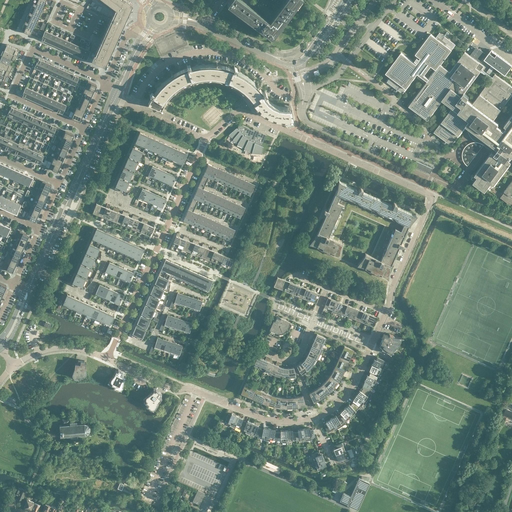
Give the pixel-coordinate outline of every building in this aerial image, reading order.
[(30,35),(45,0),(34,0),(21,30),(30,35)] [(127,0),(94,0),(113,14),(100,42),(95,54),(94,54),(91,60),(105,66),(113,48),(133,4),(127,0)] [(272,38),(282,24),(300,0),(284,0),(269,21),(241,0),(232,0),(228,6),(271,37),(272,38)] [(46,42),(50,33),(45,31),(41,40),(46,42)] [(51,44),(55,35),(50,33),(46,42),(51,44)] [(511,114),(504,125),(507,127),(504,131),(497,126),(499,124),(494,120),(511,95),(511,87),(495,74),(492,78),(489,75),(494,67),(492,65),(486,73),(482,70),(484,66),(479,62),(474,59),(470,56),(465,52),(450,72),(441,65),(455,45),(439,33),(436,38),(431,34),(415,54),(420,58),(419,59),(417,58),(414,61),(417,63),(416,64),(401,53),(386,73),(391,77),(387,82),(402,94),(417,74),(420,75),(418,78),(424,82),(425,80),(427,81),(409,106),(427,120),(442,100),(452,108),(434,133),(451,146),(466,126),(468,127),(468,128),(467,127),(467,128),(467,129),(467,130),(468,131),(468,133),(469,134),(469,135),(470,136),(471,137),(471,138),(473,139),(473,140),(474,140),(475,141),(477,142),(477,143),(477,144),(478,144),(478,145),(479,145),(480,145),(481,145),(481,144),(482,144),(483,144),(484,144),(485,144),(487,144),(488,143),(488,142),(497,149),(494,154),(492,152),(475,175),(477,177),(473,183),(485,192),(489,186),(492,188),(494,185),(511,162),(509,160),(511,156),(511,114)] [(56,46),(60,38),(55,35),(51,44),(56,46)] [(61,49),(65,40),(60,38),(56,46),(61,49)] [(66,51),(70,42),(65,40),(61,49),(66,51)] [(71,53),(75,44),(70,42),(66,51),(71,53)] [(7,44),(4,50),(17,56),(19,51),(16,50),(16,49),(7,44)] [(76,55),(80,46),(75,44),(71,53),(76,55)] [(81,57),(85,49),(80,46),(76,55),(81,57)] [(476,46),(470,56),(474,59),(479,62),(486,53),(481,50),(476,46)] [(90,51),(85,49),(81,57),(86,60),(90,51)] [(15,61),(17,56),(4,50),(3,50),(1,54),(2,54),(2,55),(11,59),(15,61)] [(500,56),(497,55),(497,54),(494,53),(494,52),(492,50),(491,50),(491,51),(489,53),(486,57),(487,58),(485,60),(484,59),(492,65),(494,67),(505,75),(511,65),(511,64),(511,65),(508,63),(505,61),(506,61),(505,60),(505,61),(503,59),(502,58),(502,59),(501,57),(500,57),(500,56)] [(0,60),(9,64),(11,59),(2,55),(0,59),(0,60)] [(40,70),(44,61),(38,59),(35,68),(40,70)] [(13,66),(9,64),(0,60),(0,66),(10,71),(13,66)] [(45,72),(49,63),(44,61),(40,70),(45,72)] [(50,74),(54,66),(49,63),(45,72),(50,74)] [(215,81),(216,66),(208,66),(205,66),(200,66),(193,68),(193,64),(190,64),(187,65),(187,67),(180,71),(176,73),(177,74),(173,76),(166,81),(174,89),(176,88),(177,89),(180,87),(183,85),(183,83),(185,82),(191,79),(194,78),(195,82),(202,81),(208,80),(215,81)] [(10,71),(0,66),(0,73),(6,76),(8,77),(10,71)] [(55,76),(58,68),(54,66),(50,74),(55,76)] [(267,96),(266,93),(265,90),(263,92),(262,91),(261,92),(256,86),(250,80),(243,76),(238,72),(239,70),(237,67),(234,66),(233,69),(233,68),(232,70),(224,68),(216,66),(215,81),(221,82),(227,84),(230,85),(235,88),(241,92),(245,96),(250,101),(253,99),(254,101),(253,102),(257,107),(258,106),(260,108),(259,109),(264,113),(265,112),(267,113),(266,115),(272,117),(272,116),(275,117),(274,118),(280,119),(281,118),(283,118),(283,120),(290,119),(289,118),(293,117),(291,107),(284,108),(278,107),(272,105),(267,101),(265,98),(267,96)] [(59,79),(63,70),(58,68),(55,76),(59,79)] [(64,81),(68,72),(63,70),(59,79),(64,81)] [(69,83),(73,74),(68,72),(64,81),(69,83)] [(78,77),(73,74),(69,83),(75,85),(78,77)] [(85,86),(94,90),(96,85),(87,81),(85,86)] [(171,97),(176,92),(174,89),(166,81),(161,87),(156,92),(154,90),(152,92),(150,94),(152,96),(148,103),(161,109),(164,103),(163,102),(164,100),(167,102),(171,97)] [(384,81),(381,86),(388,92),(392,87),(391,86),(392,86),(390,85),(384,81)] [(85,86),(83,92),(92,96),(94,90),(85,86)] [(27,98),(31,89),(26,87),(22,96),(27,98)] [(32,100),(36,91),(31,89),(27,98),(32,100)] [(37,102),(41,94),(36,91),(32,100),(37,102)] [(83,92),(80,97),(89,101),(92,96),(83,92)] [(42,105),(46,96),(41,94),(37,102),(42,105)] [(47,107),(51,98),(46,96),(42,105),(47,107)] [(78,102),(87,106),(89,101),(80,97),(78,102)] [(52,109),(56,100),(51,98),(47,107),(52,109)] [(57,111),(61,102),(56,100),(52,109),(57,111)] [(66,105),(61,102),(57,111),(62,114),(66,105)] [(76,107),(85,111),(87,106),(78,102),(76,107)] [(7,115),(12,118),(16,109),(10,106),(7,115)] [(76,107),(73,112),(82,116),(85,111),(76,107)] [(12,118),(17,120),(21,111),(16,109),(12,118)] [(17,120),(22,122),(25,113),(21,111),(17,120)] [(71,118),(80,122),(82,116),(73,112),(71,118)] [(22,122),(27,124),(30,115),(25,113),(22,122)] [(30,115),(27,124),(31,126),(35,118),(30,115)] [(31,126),(36,128),(40,120),(35,118),(31,126)] [(40,120),(36,128),(41,131),(45,122),(40,120)] [(41,131),(46,133),(50,124),(45,122),(41,131)] [(50,124),(46,133),(51,135),(55,126),(50,124)] [(262,146),(266,135),(258,131),(257,133),(256,132),(253,130),(239,124),(237,128),(236,128),(229,134),(234,138),(233,139),(238,142),(237,144),(245,147),(244,148),(244,149),(252,151),(252,152),(262,153),(262,152),(263,147),(263,146),(262,146)] [(62,136),(72,141),(74,135),(65,131),(62,136)] [(144,148),(149,138),(149,136),(140,132),(135,143),(144,148)] [(60,142),(69,146),(72,141),(62,136),(60,142)] [(149,150),(153,140),(154,138),(149,136),(149,138),(144,148),(149,150)] [(0,143),(0,146),(4,148),(8,139),(3,137),(0,143)] [(153,152),(158,142),(159,140),(154,138),(153,140),(149,150),(153,152)] [(4,148),(9,150),(13,141),(8,139),(4,148)] [(158,154),(163,144),(163,142),(159,140),(158,142),(153,152),(158,154)] [(9,150),(14,152),(18,144),(13,141),(9,150)] [(60,142),(58,147),(67,151),(69,146),(60,142)] [(163,156),(167,146),(168,144),(163,142),(163,144),(158,154),(163,156)] [(142,153),(142,152),(144,148),(135,143),(133,147),(132,147),(132,148),(131,149),(132,149),(128,158),(138,162),(141,155),(141,154),(142,153)] [(477,144),(477,143),(475,143),(474,143),(472,144),(470,145),(468,146),(467,147),(466,148),(465,150),(464,152),(463,154),(463,156),(463,158),(463,160),(464,162),(466,164),(468,167),(484,146),(483,145),(482,145),(481,144),(481,145),(480,145),(479,145),(478,145),(478,144),(477,144)] [(14,152),(19,154),(23,146),(18,144),(14,152)] [(167,158),(172,148),(172,147),(168,144),(167,146),(163,156),(167,158)] [(23,146),(19,154),(24,157),(28,148),(23,146)] [(58,147),(55,152),(65,156),(67,151),(58,147)] [(172,160),(177,150),(176,150),(177,149),(172,147),(172,148),(167,158),(172,160)] [(28,148),(24,157),(29,159),(33,150),(28,148)] [(182,165),(187,153),(186,153),(177,149),(176,150),(177,150),(172,160),(181,164),(181,165),(182,165)] [(33,150),(29,159),(34,161),(38,152),(33,150)] [(38,152),(34,161),(39,163),(43,155),(38,152)] [(55,152),(53,157),(62,161),(65,156),(55,152)] [(53,157),(51,162),(60,167),(62,161),(53,157)] [(134,172),(138,162),(128,158),(128,157),(127,159),(124,168),(134,172)] [(414,166),(430,173),(433,168),(416,161),(414,166)] [(51,162),(48,168),(57,172),(60,167),(51,162)] [(0,173),(4,175),(8,166),(3,164),(0,171),(0,173)] [(213,179),(218,168),(208,164),(203,175),(208,177),(213,179)] [(9,177),(13,168),(8,166),(4,175),(9,177)] [(153,178),(157,168),(152,166),(152,167),(151,168),(150,170),(150,172),(149,174),(148,175),(148,176),(153,178)] [(129,182),(134,172),(124,168),(123,167),(122,169),(123,169),(119,178),(129,182)] [(14,180),(18,170),(13,168),(9,177),(14,180)] [(157,180),(162,170),(157,168),(153,178),(157,180)] [(217,181),(222,170),(218,168),(213,179),(217,181)] [(19,182),(23,173),(18,170),(14,180),(19,182)] [(162,182),(167,172),(162,170),(157,180),(162,182)] [(222,183),(227,172),(222,170),(217,181),(222,183)] [(167,185),(171,174),(167,172),(162,182),(167,185)] [(227,185),(232,174),(227,172),(222,183),(227,185)] [(24,184),(28,175),(23,173),(19,182),(24,184)] [(172,187),(176,177),(171,174),(167,185),(172,187)] [(231,187),(236,176),(232,174),(227,185),(231,187)] [(32,179),(33,177),(28,175),(24,184),(29,186),(32,179)] [(203,189),(204,187),(205,186),(207,181),(208,177),(203,175),(199,184),(193,197),(198,200),(203,202),(207,191),(203,189)] [(236,189),(241,179),(236,176),(231,187),(236,189)] [(124,192),(129,182),(119,178),(119,177),(118,179),(115,188),(124,192)] [(241,191),(245,181),(241,179),(236,189),(241,191)] [(340,257),(342,247),(342,246),(343,243),(338,241),(351,211),(385,226),(371,256),(366,253),(364,256),(357,265),(358,265),(361,265),(365,267),(364,268),(365,268),(366,266),(368,267),(367,268),(370,270),(376,273),(379,274),(379,272),(381,273),(381,275),(382,274),(385,276),(387,278),(388,278),(390,268),(397,251),(398,251),(400,247),(402,247),(403,245),(400,243),(410,222),(416,215),(416,214),(415,215),(413,214),(400,209),(400,207),(396,205),(396,203),(394,202),(392,205),(361,191),(362,188),(360,187),(359,189),(354,187),(354,188),(341,182),(339,180),(338,180),(337,190),(328,211),(325,209),(324,211),(325,213),(323,218),(324,218),(317,235),(310,244),(313,244),(317,245),(316,246),(317,247),(318,245),(320,246),(319,247),(322,249),(328,252),(331,252),(332,251),(334,252),(333,254),(334,254),(334,253),(337,254),(337,255),(338,255),(340,257)] [(511,180),(504,192),(500,198),(511,206),(511,180)] [(40,187),(49,191),(51,186),(52,185),(42,181),(40,187)] [(245,194),(250,183),(245,181),(241,191),(245,194)] [(250,196),(254,187),(255,185),(250,183),(245,194),(250,196)] [(38,192),(47,196),(49,191),(40,187),(38,192)] [(143,201),(147,191),(142,188),(142,189),(141,191),(140,192),(140,194),(139,196),(138,198),(143,201)] [(147,203),(152,193),(147,191),(143,201),(147,203)] [(207,204),(212,193),(207,191),(203,202),(207,204)] [(35,197),(44,201),(47,196),(38,192),(35,197)] [(152,205),(157,195),(152,193),(147,203),(152,205)] [(212,206),(217,195),(212,193),(207,204),(212,206)] [(157,207),(161,197),(157,195),(152,205),(157,207)] [(217,208),(221,197),(217,195),(212,206),(217,208)] [(33,202),(42,206),(44,201),(35,197),(33,202)] [(162,209),(166,199),(161,197),(157,207),(162,209)] [(193,211),(194,209),(195,208),(198,200),(193,197),(189,207),(183,220),(193,224),(197,213),(193,211)] [(221,210),(226,199),(221,197),(217,208),(221,210)] [(7,209),(11,200),(6,198),(2,207),(7,209)] [(226,212),(231,201),(226,199),(221,210),(226,212)] [(12,212),(16,202),(11,200),(7,209),(12,212)] [(231,214),(235,203),(231,201),(226,212),(231,214)] [(17,212),(21,205),(16,202),(12,212),(17,214),(18,212),(17,212)] [(31,207),(40,211),(42,206),(33,202),(31,207)] [(107,218),(110,210),(111,209),(109,208),(110,206),(107,205),(106,207),(104,207),(96,203),(95,207),(94,206),(93,209),(94,209),(92,213),(100,216),(102,216),(107,218)] [(235,216),(240,205),(235,203),(231,214),(235,216)] [(240,218),(244,210),(245,207),(240,205),(235,216),(240,218)] [(28,213),(37,217),(40,212),(40,211),(31,207),(28,213)] [(111,220),(116,209),(114,207),(113,210),(111,209),(110,210),(107,218),(111,220)] [(116,222),(120,214),(120,213),(118,212),(119,210),(116,209),(111,220),(116,222)] [(121,224),(126,213),(123,211),(122,214),(120,213),(120,214),(116,222),(121,224)] [(26,218),(35,222),(37,217),(28,213),(26,218)] [(126,226),(129,218),(130,217),(128,216),(129,214),(126,213),(121,224),(126,226)] [(197,226),(202,215),(197,213),(193,224),(197,226)] [(131,228),(136,216),(133,215),(132,218),(130,217),(129,218),(126,226),(131,228)] [(202,228),(207,217),(202,215),(197,226),(202,228)] [(135,230),(139,222),(139,221),(137,220),(138,218),(136,216),(131,228),(135,230)] [(207,230),(211,219),(207,217),(202,228),(207,230)] [(140,232),(145,220),(142,219),(141,222),(139,221),(139,222),(135,230),(140,232)] [(211,232),(216,222),(211,219),(207,230),(211,232)] [(145,234),(148,226),(149,225),(147,224),(148,221),(145,220),(140,232),(145,234)] [(216,235),(221,224),(216,222),(211,232),(216,235)] [(150,236),(155,224),(152,223),(151,225),(149,225),(148,226),(145,234),(150,236)] [(220,237),(225,226),(221,224),(216,235),(220,237)] [(11,227),(6,225),(1,234),(7,236),(10,229),(11,227)] [(225,239),(230,228),(225,226),(220,237),(225,239)] [(101,244),(106,234),(106,232),(97,228),(90,244),(89,244),(88,245),(89,245),(85,254),(95,258),(98,251),(99,248),(101,244)] [(230,241),(234,233),(235,230),(230,228),(225,239),(230,241)] [(17,237),(27,241),(29,236),(29,235),(20,231),(17,237)] [(110,248),(115,238),(116,237),(106,232),(106,234),(101,244),(110,248)] [(177,247),(180,239),(181,238),(179,237),(180,234),(177,233),(172,245),(177,247)] [(182,249),(187,237),(184,236),(183,238),(181,238),(180,239),(177,247),(182,249)] [(15,242),(24,246),(27,241),(17,237),(15,242)] [(120,252),(124,242),(125,241),(116,237),(115,238),(110,248),(120,252)] [(187,251),(190,243),(190,242),(190,241),(188,241),(189,238),(187,237),(182,249),(187,251)] [(191,253),(196,241),(193,240),(192,242),(191,242),(190,243),(187,251),(191,253)] [(129,256),(134,246),(134,245),(125,241),(124,242),(120,252),(129,256)] [(196,255),(199,246),(200,245),(198,245),(199,242),(196,241),(191,253),(196,255)] [(13,247),(22,251),(24,246),(15,242),(13,247)] [(201,257),(206,245),(203,244),(202,246),(200,245),(200,246),(199,246),(196,255),(201,257)] [(139,261),(143,251),(144,249),(134,245),(134,246),(129,256),(139,261)] [(206,259),(209,250),(209,249),(208,248),(208,246),(206,245),(201,257),(206,259)] [(10,252),(20,256),(22,251),(13,247),(10,252)] [(210,260),(215,249),(212,247),(211,250),(209,249),(209,250),(206,259),(210,260)] [(215,262),(218,254),(219,253),(217,252),(218,250),(215,249),(210,260),(215,262)] [(232,262),(233,259),(231,258),(227,257),(224,255),(225,253),(222,251),(221,254),(219,253),(218,254),(215,262),(220,264),(223,266),(230,268),(231,265),(232,265),(233,262),(233,263),(232,262)] [(8,257),(17,262),(19,257),(20,256),(10,252),(8,257)] [(90,268),(95,258),(85,254),(84,255),(84,256),(81,264),(90,268)] [(8,257),(6,263),(15,267),(17,262),(8,257)] [(170,275),(174,265),(168,262),(169,260),(165,259),(158,275),(157,276),(158,276),(154,285),(164,289),(168,281),(169,278),(170,275)] [(110,275),(114,264),(109,262),(109,263),(108,265),(107,266),(107,268),(106,270),(105,272),(110,275)] [(3,268),(12,272),(15,267),(6,263),(3,268)] [(86,278),(90,268),(81,264),(80,264),(79,265),(80,266),(76,274),(86,278)] [(114,277),(119,267),(114,264),(110,275),(114,277)] [(179,279),(184,269),(174,265),(170,275),(179,279)] [(119,279),(124,269),(119,267),(114,277),(119,279)] [(124,281),(128,271),(124,269),(119,279),(124,281)] [(189,283),(193,273),(184,269),(179,279),(189,283)] [(129,283),(133,273),(128,271),(124,281),(129,283)] [(198,287),(202,277),(193,273),(189,283),(198,287)] [(81,289),(86,278),(76,274),(75,275),(75,276),(72,284),(81,289)] [(208,291),(212,281),(213,280),(209,278),(209,280),(202,277),(198,287),(208,291)] [(291,293),(295,284),(285,280),(277,277),(276,280),(275,280),(274,283),(274,282),(275,283),(273,286),(278,288),(280,289),(283,290),(291,293)] [(299,297),(303,288),(303,287),(295,284),(291,293),(299,297)] [(100,297),(104,287),(99,285),(98,287),(97,289),(97,291),(96,292),(95,294),(95,295),(100,297)] [(159,299),(164,289),(154,285),(153,285),(153,286),(149,295),(159,299)] [(104,299),(109,289),(104,287),(100,297),(104,299)] [(307,300),(311,291),(303,287),(303,288),(299,297),(307,300)] [(109,301),(114,291),(109,289),(104,299),(109,301)] [(114,303),(118,293),(114,291),(109,301),(114,303)] [(316,303),(319,295),(320,294),(311,291),(307,300),(316,303)] [(119,305),(123,295),(118,293),(114,303),(119,305)] [(179,305),(183,295),(177,293),(176,298),(175,300),(174,303),(179,305)] [(67,307),(72,297),(70,296),(71,295),(70,295),(69,294),(69,295),(67,295),(66,297),(65,298),(65,300),(64,301),(63,303),(63,305),(67,307)] [(155,309),(159,299),(149,295),(148,296),(149,296),(145,305),(155,309)] [(184,307),(188,296),(183,295),(179,305),(184,307)] [(189,308),(192,298),(188,296),(184,307),(189,308)] [(72,309),(77,299),(75,298),(76,297),(74,297),(72,297),(67,307),(72,309)] [(332,310),(336,301),(328,297),(324,307),(332,310)] [(194,310),(197,299),(192,298),(189,308),(194,310)] [(77,311),(81,301),(80,300),(79,299),(78,300),(77,299),(72,309),(77,311)] [(199,311),(202,301),(197,299),(194,310),(199,311)] [(81,313),(86,303),(84,302),(85,302),(84,301),(83,301),(83,302),(81,301),(77,311),(81,313)] [(341,313),(344,305),(344,304),(336,301),(332,310),(341,313)] [(86,315),(91,305),(89,304),(90,304),(88,303),(88,304),(86,303),(81,313),(86,315)] [(349,317),(352,307),(344,304),(344,305),(341,313),(349,317)] [(91,317),(95,307),(94,306),(93,305),(92,306),(91,305),(86,315),(85,317),(90,319),(91,317)] [(150,319),(155,309),(145,305),(144,305),(144,306),(140,315),(150,319)] [(95,319),(100,309),(98,309),(99,308),(97,307),(98,307),(97,307),(97,308),(95,307),(91,317),(95,319)] [(357,320),(360,312),(360,311),(352,307),(349,317),(357,320)] [(100,321),(104,311),(103,311),(104,310),(102,309),(102,310),(100,309),(95,319),(100,321)] [(105,323),(109,313),(108,313),(108,312),(107,311),(106,312),(104,311),(100,321),(105,323)] [(365,323),(369,314),(360,311),(360,312),(357,320),(365,323)] [(110,326),(114,316),(109,313),(105,323),(110,326)] [(373,327),(376,319),(377,317),(369,314),(365,323),(373,327)] [(150,319),(140,315),(139,316),(140,316),(136,325),(146,330),(150,319)] [(169,327),(173,317),(167,315),(166,320),(165,323),(164,325),(164,326),(169,327)] [(174,329),(178,318),(173,317),(169,327),(174,329)] [(292,329),(294,324),(289,323),(290,321),(281,317),(280,318),(280,319),(277,317),(276,317),(276,318),(275,321),(273,320),(269,329),(270,330),(268,334),(273,336),(274,334),(276,335),(277,335),(278,335),(280,332),(283,330),(287,332),(287,331),(288,330),(289,329),(290,328),(292,329)] [(179,330),(182,320),(178,318),(174,329),(179,330)] [(184,332),(187,322),(182,320),(179,330),(184,332)] [(189,334),(192,323),(187,322),(184,332),(189,334)] [(141,340),(146,330),(136,325),(135,325),(135,326),(131,335),(141,340)] [(323,343),(326,338),(314,333),(313,336),(315,337),(314,339),(323,343)] [(397,346),(399,341),(400,341),(400,340),(398,339),(399,337),(403,338),(395,336),(389,334),(389,336),(387,335),(383,334),(382,337),(383,337),(380,342),(380,343),(379,345),(382,347),(381,348),(386,351),(390,354),(392,352),(394,346),(397,347),(397,346)] [(159,350),(163,339),(157,338),(156,343),(155,345),(154,347),(154,348),(159,350)] [(164,351),(168,341),(163,339),(159,350),(164,351)] [(321,348),(323,343),(314,339),(313,341),(311,340),(309,343),(321,348)] [(169,353),(173,342),(168,341),(164,351),(169,353)] [(174,354),(177,344),(173,342),(169,353),(174,354)] [(319,354),(321,348),(309,343),(308,347),(310,348),(310,350),(319,354)] [(179,356),(182,346),(177,344),(174,354),(179,356)] [(351,355),(353,350),(344,346),(342,351),(351,355)] [(316,359),(319,354),(310,350),(309,352),(306,351),(305,353),(316,359)] [(348,361),(351,355),(342,351),(339,356),(348,361)] [(313,365),(316,359),(305,353),(304,356),(306,357),(305,359),(306,360),(313,365)] [(259,368),(262,360),(263,359),(261,358),(262,355),(258,354),(253,366),(259,368)] [(346,366),(348,361),(339,356),(337,362),(346,366)] [(264,370),(269,359),(266,357),(265,360),(263,359),(262,360),(259,368),(264,370)] [(382,366),(384,360),(377,357),(376,360),(374,359),(372,364),(383,369),(384,367),(382,366)] [(269,373),(273,365),(273,363),(271,363),(272,360),(269,359),(264,370),(269,373)] [(313,365),(306,360),(305,359),(303,361),(302,359),(300,361),(308,370),(313,365)] [(86,376),(85,369),(86,363),(85,363),(84,361),(81,361),(81,360),(78,360),(77,364),(76,363),(75,363),(74,370),(71,377),(72,377),(75,377),(78,378),(79,378),(79,376),(82,376),(82,377),(83,377),(83,376),(86,376)] [(308,370),(300,361),(298,362),(300,364),(297,366),(302,374),(308,370)] [(274,375),(279,363),(276,362),(275,364),(273,363),(273,365),(269,373),(274,375)] [(344,370),(346,366),(337,362),(335,367),(344,371),(344,370)] [(281,377),(283,369),(283,367),(281,367),(282,364),(279,363),(274,375),(281,377)] [(382,372),(383,369),(372,364),(369,370),(371,371),(370,373),(377,377),(378,374),(379,371),(382,372)] [(343,372),(344,371),(335,367),(332,372),(341,377),(343,372)] [(122,383),(125,377),(125,376),(125,377),(123,376),(124,373),(122,372),(122,371),(121,371),(119,370),(117,371),(116,371),(116,370),(113,376),(109,382),(110,382),(112,384),(115,385),(114,387),(115,388),(115,387),(118,389),(118,388),(121,390),(121,391),(122,383)] [(338,382),(341,377),(332,372),(329,376),(338,382)] [(375,382),(376,379),(377,377),(370,373),(369,376),(367,375),(364,380),(376,386),(377,383),(375,382)] [(338,382),(329,376),(326,380),(334,387),(337,383),(338,382)] [(334,387),(326,380),(323,384),(329,391),(334,387)] [(375,388),(376,386),(364,380),(362,386),(364,386),(362,389),(369,393),(371,390),(372,387),(375,388)] [(246,395),(250,386),(245,384),(241,393),(246,395)] [(329,391),(323,384),(319,387),(325,395),(329,391)] [(252,398),(256,388),(250,386),(246,395),(252,398)] [(325,395),(319,387),(314,390),(319,399),(325,395)] [(257,400),(261,391),(256,388),(252,398),(257,400)] [(368,396),(369,393),(362,389),(361,391),(359,390),(356,395),(366,402),(368,400),(366,399),(368,396)] [(156,403),(161,398),(160,398),(159,397),(161,394),(159,392),(156,390),(157,390),(156,390),(155,391),(154,390),(150,395),(143,399),(144,399),(146,401),(145,402),(146,402),(148,404),(147,405),(147,406),(148,405),(151,408),(151,407),(153,410),(152,410),(153,410),(156,403)] [(319,399),(314,390),(309,393),(314,402),(319,399)] [(262,402),(266,393),(261,391),(257,400),(262,402)] [(268,405),(271,395),(266,393),(262,402),(268,405)] [(274,406),(276,396),(271,395),(268,405),(274,406)] [(305,405),(302,395),(297,397),(299,407),(305,405)] [(366,402),(356,395),(352,400),(354,401),(352,403),(358,409),(361,406),(362,404),(364,405),(366,402)] [(356,411),(358,409),(352,403),(350,405),(349,404),(345,408),(353,417),(355,415),(354,413),(356,411)] [(353,417),(345,408),(340,412),(341,413),(339,415),(344,422),(347,420),(349,418),(351,419),(353,417)] [(511,418),(511,412),(506,409),(504,415),(502,419),(505,420),(507,416),(511,418)] [(232,427),(237,416),(232,414),(231,415),(228,414),(225,421),(230,424),(229,426),(232,427)] [(341,424),(344,422),(339,415),(337,417),(336,415),(331,418),(337,429),(340,427),(339,425),(341,424)] [(241,429),(244,421),(242,420),(243,418),(237,416),(232,427),(235,429),(236,426),(238,428),(238,427),(241,429)] [(337,429),(331,418),(326,421),(326,423),(324,425),(327,432),(331,430),(333,429),(334,431),(337,429)] [(90,430),(90,427),(91,427),(91,426),(90,426),(88,424),(89,423),(88,423),(88,424),(85,423),(85,422),(84,422),(84,423),(81,423),(81,422),(80,422),(80,423),(77,423),(77,421),(76,421),(76,420),(75,421),(76,422),(74,422),(73,421),(73,422),(71,422),(71,421),(70,421),(70,422),(70,424),(69,424),(69,423),(63,424),(63,425),(62,425),(61,424),(61,425),(59,425),(59,426),(59,427),(60,429),(59,429),(59,430),(60,430),(60,432),(59,432),(59,433),(60,433),(60,435),(59,435),(59,436),(60,436),(61,436),(61,437),(62,437),(62,436),(66,436),(66,437),(67,437),(67,436),(70,436),(71,436),(71,438),(72,438),(74,437),(74,438),(75,438),(75,437),(77,437),(77,438),(77,437),(78,437),(78,436),(78,435),(81,435),(81,436),(82,436),(82,435),(85,435),(85,436),(86,435),(86,434),(88,434),(89,434),(88,433),(90,430),(91,431),(91,430),(90,430)] [(248,434),(253,423),(247,421),(247,422),(244,421),(241,429),(243,430),(246,431),(245,433),(248,434)] [(258,436),(260,428),(258,427),(258,426),(253,423),(248,434),(251,436),(252,433),(254,435),(258,436)] [(267,441),(269,428),(263,427),(263,429),(260,428),(258,436),(261,437),(264,438),(264,440),(267,441)] [(277,440),(278,432),(275,431),(275,430),(269,428),(267,441),(270,441),(270,439),(273,440),(273,439),(277,440)] [(315,436),(313,429),(310,429),(309,428),(304,429),(306,441),(309,440),(309,438),(311,437),(315,436)] [(306,441),(304,429),(298,430),(298,432),(295,432),(296,440),(300,440),(302,439),(303,442),(306,441)] [(286,443),(286,430),(280,430),(280,432),(278,432),(277,440),(280,440),(283,440),(283,443),(286,443)] [(296,440),(295,432),(292,432),(292,430),(286,430),(286,443),(289,443),(289,440),(292,440),(296,440)] [(347,450),(346,447),(344,448),(343,445),(342,442),(334,445),(335,448),(333,449),(336,454),(347,450)] [(347,456),(346,454),(348,453),(347,450),(336,454),(338,460),(339,459),(340,462),(348,459),(347,456)] [(324,459),(323,456),(322,453),(320,454),(319,451),(311,454),(312,457),(313,460),(311,460),(312,463),(324,459)] [(324,465),(326,464),(325,462),(324,459),(312,463),(313,466),(316,465),(317,468),(318,471),(325,468),(324,465)] [(281,468),(265,461),(263,466),(279,474),(281,468)] [(357,510),(369,482),(359,478),(351,496),(343,493),(340,501),(346,504),(357,510)] [(22,501),(27,490),(18,487),(15,495),(17,496),(16,498),(22,501)] [(200,505),(205,493),(198,490),(193,502),(200,505)] [(15,508),(15,499),(6,499),(6,508),(15,508)] [(31,511),(34,502),(27,500),(24,508),(31,511)] [(34,511),(37,511),(41,505),(35,503),(32,511),(34,511)] [(48,511),(51,505),(45,503),(42,511),(48,511)]
